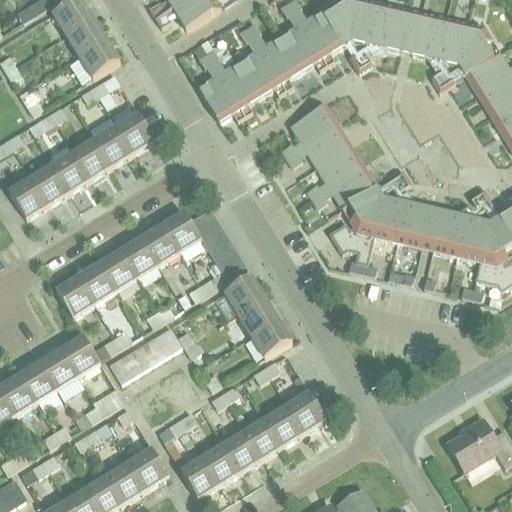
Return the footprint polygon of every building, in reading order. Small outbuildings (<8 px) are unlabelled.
[(50,0),(55,8),(68,0),(50,0)] [(164,0),(169,9),(162,13),(160,10),(150,16),(155,25),(195,0),(164,0)] [(212,0),(195,0),(155,25),(161,34),(171,28),(169,25),(176,20),(186,35),(221,14),(212,0)] [(66,42),(94,25),(80,3),(52,20),(66,42)] [(354,46),(363,6),(347,3),(321,18),(342,54),(354,46)] [(29,12),(35,21),(45,15),(39,5),(29,12)] [(296,6),(289,10),(295,20),(299,18),(301,17),(302,16),(296,6)] [(363,6),(354,46),(377,52),(386,12),(363,6)] [(289,10),(281,15),(287,25),(289,24),(295,20),(289,10)] [(35,21),(29,12),(18,18),(24,28),(35,21)] [(405,37),(416,40),(421,20),(386,12),(377,52),(400,57),(405,37)] [(307,27),(301,30),(327,73),(335,68),(330,61),(342,54),(321,18),(307,27)] [(405,37),(400,57),(436,66),(445,26),(421,20),(416,40),(405,37)] [(94,25),(66,42),(79,63),(107,46),(94,25)] [(469,31),(445,26),(436,66),(460,71),(469,31)] [(295,34),(281,43),(302,78),(315,70),(319,77),(327,73),(301,30),(295,34)] [(255,31),(248,35),(254,45),(258,42),(260,42),(261,41),(255,31)] [(469,31),(460,71),(466,82),(501,60),(485,35),(469,31)] [(248,35),(240,40),(246,50),(248,49),(254,45),(248,35)] [(266,52),(260,56),(286,98),(293,93),(289,86),(302,78),(281,43),(266,52)] [(107,46),(79,63),(93,85),(120,68),(107,46)] [(208,46),(200,51),(201,52),(206,61),(207,61),(214,56),(208,46)] [(201,52),(192,57),(198,66),(199,65),(206,61),(201,52)] [(214,56),(207,61),(213,71),(217,68),(219,67),(220,66),(214,56)] [(254,59),(240,68),(261,103),(274,95),(278,103),(286,98),(260,56),(254,59)] [(363,56),(358,58),(368,74),(372,71),(363,56)] [(358,58),(354,61),(363,77),(368,74),(358,58)] [(501,60),(466,82),(479,102),(511,81),(511,78),(510,75),(501,60)] [(206,61),(199,65),(205,75),(207,74),(213,71),(207,61),(206,61)] [(354,61),(349,64),(359,79),(363,77),(354,61)] [(7,79),(17,73),(10,62),(0,68),(7,79)] [(225,77),(219,81),(245,123),(253,118),(248,111),(261,103),(240,68),(225,77)] [(17,73),(7,79),(13,89),(23,83),(17,73)] [(447,76),(432,85),(434,89),(449,80),(447,76)] [(449,80),(434,89),(437,94),(452,85),(449,80)] [(213,84),(198,94),(219,129),(233,121),(237,128),(245,123),(219,81),(213,84)] [(511,81),(479,102),(491,122),(511,109),(511,81)] [(452,85),(437,94),(440,98),(455,89),(452,85)] [(103,87),(92,93),(98,103),(109,97),(103,87)] [(31,95),(21,101),(27,111),(33,121),(43,115),(37,105),(40,103),(34,92),(31,95)] [(98,103),(92,93),(82,100),(88,110),(98,103)] [(511,109),(491,122),(504,143),(511,137),(511,109)] [(326,110),(291,132),(300,147),(304,153),(339,131),(326,110)] [(50,119),(56,129),(67,122),(61,113),(50,119)] [(56,129),(50,119),(40,126),(46,135),(56,129)] [(116,133),(133,161),(155,147),(138,119),(116,133)] [(339,131),(304,153),(307,159),(316,174),(352,152),(339,131)] [(116,133),(95,146),(112,173),(133,161),(116,133)] [(8,146),(14,155),(25,149),(19,139),(8,146)] [(14,155),(8,146),(0,150),(0,156),(3,162),(14,155)] [(95,146),(74,159),(91,186),(112,173),(95,146)] [(291,148),(281,155),(287,164),(297,157),(293,152),(291,148)] [(352,152),(316,174),(326,189),(329,195),(364,173),(352,152)] [(297,157),(287,164),(292,173),(302,166),(300,163),(297,157)] [(91,186),(74,159),(53,172),(70,199),(91,186)] [(53,172),(32,185),(49,212),(70,199),(53,172)] [(364,173),(329,195),(333,200),(343,217),(378,195),(364,173)] [(403,177),(388,186),(391,191),(406,181),(403,177)] [(391,191),(393,195),(408,186),(406,181),(391,191)] [(49,212),(32,185),(10,198),(27,226),(49,212)] [(408,186),(393,195),(396,200),(411,190),(408,186)] [(317,190),(307,196),(312,205),(322,199),(319,193),(317,190)] [(358,259),(355,268),(367,271),(368,271),(374,243),(384,204),(378,195),(343,217),(353,233),(350,235),(346,229),(329,239),(342,261),(349,257),(358,259)] [(479,199),(488,214),(493,211),(484,196),(479,199)] [(322,199),(312,205),(318,214),(328,208),(326,205),(322,199)] [(488,214),(479,199),(475,201),(484,216),(488,214)] [(484,216),(475,201),(470,204),(479,219),(484,216)] [(511,214),(499,223),(511,243),(511,203),(507,207),(511,214)] [(384,204),(374,243),(398,249),(407,209),(384,204)] [(407,209),(398,249),(432,257),(437,237),(426,235),(431,215),(407,209)] [(197,238),(217,226),(210,214),(190,227),(197,238)] [(437,237),(432,257),(456,263),(465,223),(431,215),(426,235),(437,237)] [(185,218),(163,232),(179,259),(201,246),(197,238),(190,227),(185,218)] [(465,223),(456,263),(479,269),(489,229),(465,223)] [(479,269),(475,287),(497,292),(501,298),(511,291),(511,243),(499,223),(489,229),(479,269)] [(223,236),(217,226),(197,238),(201,246),(203,249),(223,236)] [(179,259),(163,232),(141,245),(158,272),(179,259)] [(229,246),(223,236),(203,249),(209,259),(229,246)] [(158,272),(141,245),(120,258),(137,285),(158,272)] [(229,246),(209,259),(215,269),(236,257),(229,246)] [(242,267),(236,257),(215,269),(222,280),(242,267)] [(137,285),(120,258),(99,271),(116,298),(137,285)] [(242,267),(222,280),(227,289),(247,276),(242,267)] [(365,280),(367,271),(355,268),(350,267),(348,276),(365,280)] [(116,298),(99,271),(78,283),(95,311),(116,298)] [(368,271),(367,271),(365,280),(375,283),(377,273),(368,271)] [(412,292),(414,282),(405,280),(402,289),(412,292)] [(95,311),(78,283),(56,297),(73,324),(95,311)] [(238,322),(265,305),(252,283),(224,300),(238,322)] [(433,297),(435,287),(426,285),(423,294),(433,297)] [(210,286),(200,293),(205,302),(216,296),(210,286)] [(205,302),(200,293),(189,299),(195,308),(205,302)] [(471,306),(473,296),(463,294),(460,303),(471,306)] [(473,296),(471,306),(481,308),(483,299),(473,296)] [(491,302),(489,310),(499,312),(501,304),(491,302)] [(265,305),(238,322),(250,343),(278,326),(265,305)] [(158,318),(164,327),(175,321),(169,311),(158,318)] [(164,327),(158,318),(147,325),(153,334),(164,327)] [(278,326),(250,343),(264,365),(291,348),(278,326)] [(160,340),(172,359),(182,353),(170,334),(160,340)] [(116,344),(121,354),(132,347),(126,337),(116,344)] [(185,354),(195,348),(188,337),(179,343),(185,354)] [(172,359),(160,340),(150,347),(162,365),(172,359)] [(83,343),(61,356),(78,384),(100,370),(83,343)] [(121,354),(116,344),(105,350),(111,360),(121,354)] [(162,365),(150,347),(140,353),(151,372),(162,365)] [(201,359),(195,348),(185,354),(191,365),(201,359)] [(140,353),(130,359),(141,378),(151,372),(140,353)] [(61,356),(40,369),(57,397),(78,384),(61,356)] [(141,378),(130,359),(120,365),(131,384),(141,378)] [(131,384),(120,365),(110,371),(121,390),(131,384)] [(275,367),(264,374),(270,384),(281,377),(275,367)] [(40,369),(19,382),(36,409),(38,408),(44,418),(61,408),(55,398),(57,397),(40,369)] [(270,384),(264,374),(254,380),(260,390),(270,384)] [(211,397),(222,391),(215,380),(205,386),(211,397)] [(19,382),(0,393),(0,397),(15,422),(36,409),(19,382)] [(222,400),(228,410),(239,403),(233,393),(222,400)] [(103,423),(113,416),(124,410),(116,396),(94,409),(97,413),(103,423)] [(0,431),(15,422),(0,397),(0,431)] [(309,398),(287,412),(304,439),(326,426),(309,398)] [(228,410),(222,400),(211,406),(217,416),(228,410)] [(304,439),(287,412),(266,424),(283,452),(304,439)] [(103,423),(97,413),(86,420),(92,429),(103,423)] [(124,432),(134,426),(128,416),(118,422),(124,432)] [(180,426),(186,436),(196,429),(190,419),(180,426)] [(283,452),(266,424),(245,437),(262,465),(283,452)] [(504,474),(511,469),(511,451),(503,436),(492,442),(482,425),(468,433),(471,437),(447,451),(464,478),(495,460),(504,474)] [(186,436),(180,426),(169,432),(175,442),(186,436)] [(65,432),(55,439),(61,448),(71,442),(65,432)] [(96,435),(85,442),(91,452),(102,445),(96,435)] [(245,437),(224,450),(241,478),(262,465),(245,437)] [(61,448),(55,439),(44,445),(50,455),(61,448)] [(91,452),(85,442),(75,448),(81,458),(91,452)] [(241,478),(224,450),(203,463),(220,491),(241,478)] [(152,455),(130,468),(147,496),(169,482),(152,455)] [(23,458),(12,465),(18,474),(29,468),(23,458)] [(54,461),(43,468),(49,478),(60,471),(54,461)] [(220,491),(203,463),(181,477),(198,504),(220,491)] [(18,474),(12,465),(2,472),(7,481),(18,474)] [(49,478),(43,468),(33,474),(39,484),(49,478)] [(130,468),(109,481),(126,509),(147,496),(130,468)] [(120,511),(126,509),(109,481),(88,494),(98,511),(120,511)] [(17,511),(27,506),(15,485),(4,492),(16,511),(17,511)] [(0,494),(0,507),(2,511),(16,511),(4,492),(0,494)] [(98,511),(88,494),(66,507),(69,511),(98,511)] [(369,511),(361,498),(337,511),(369,511)]
